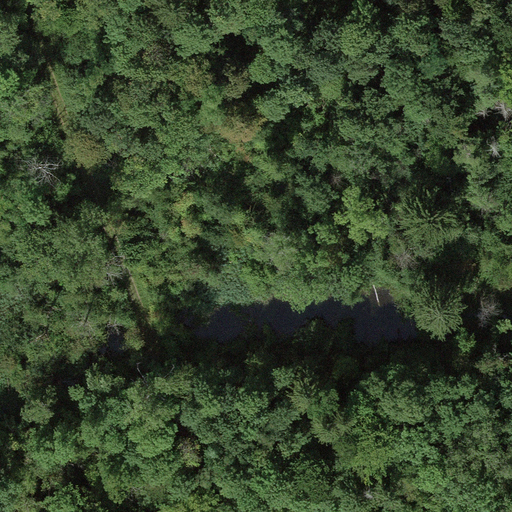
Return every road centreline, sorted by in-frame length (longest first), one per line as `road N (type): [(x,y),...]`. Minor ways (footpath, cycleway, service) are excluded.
road 1 (track): [(20,0),(214,511)]
road 2 (track): [(293,511),(511,421)]
